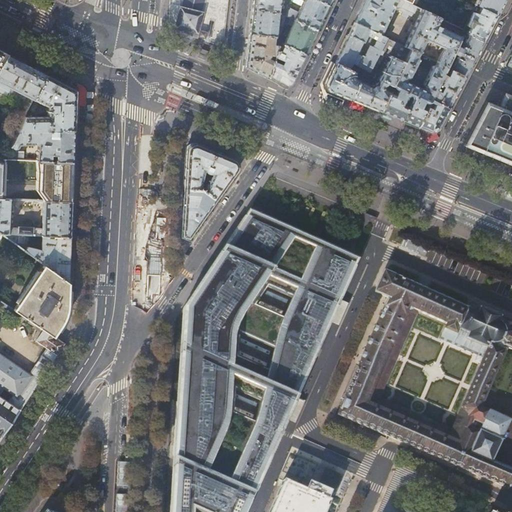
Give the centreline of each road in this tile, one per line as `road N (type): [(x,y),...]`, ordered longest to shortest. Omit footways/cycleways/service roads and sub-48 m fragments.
road 1 (residential): [(107,334),(134,339),(291,118)]
road 2 (primary): [(0,500),(107,334)]
road 3 (residential): [(110,511),(120,385),(107,334)]
road 4 (primary): [(107,334),(122,172)]
road 5 (secondary): [(430,176),(291,118)]
road 6 (residential): [(291,118),(347,0)]
road 7 (residential): [(430,176),(484,67)]
road 8 (primary): [(122,172),(140,53)]
